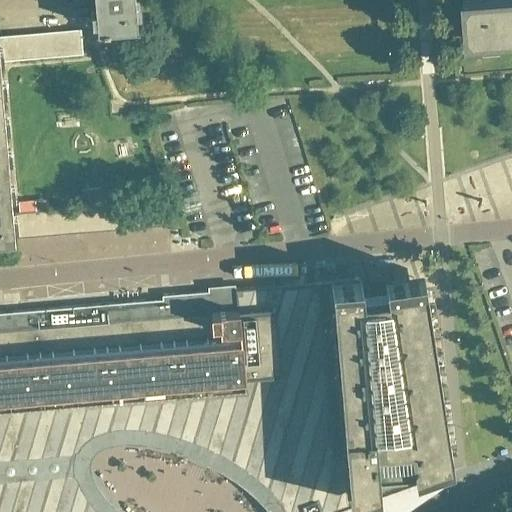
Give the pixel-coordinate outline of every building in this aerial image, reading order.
[(135,24),(133,0),(93,0),(94,5),(96,27),(117,26),(135,24)] [(511,0),(472,0),(466,1),(465,0),(463,0),(466,42),(511,38),(511,0)] [(82,52),(80,29),(68,30),(70,55),(82,54),(82,52)] [(70,55),(68,30),(57,31),(58,56),(70,55)] [(58,56),(57,31),(45,32),(47,57),(58,56)] [(47,57),(45,32),(33,33),(35,58),(47,57)] [(35,58),(33,33),(21,34),(23,59),(35,58)] [(23,59),(21,34),(9,35),(11,60),(23,59)] [(0,60),(11,60),(9,35),(0,35),(0,60)] [(11,209),(8,172),(0,172),(0,240),(14,239),(13,238),(11,212),(11,209)] [(46,199),(34,200),(35,210),(47,209),(46,199)] [(169,224),(167,199),(155,200),(157,225),(169,224)] [(157,225),(155,200),(143,201),(145,226),(157,225)] [(145,226),(143,201),(131,202),(133,227),(145,226)] [(133,227),(131,202),(119,203),(121,228),(133,227)] [(121,228),(119,203),(107,204),(109,229),(121,228)] [(109,229),(107,204),(95,205),(97,230),(109,229)] [(97,230),(95,205),(83,206),(85,231),(97,230)] [(85,231),(83,206),(71,207),(73,232),(85,231)] [(73,232),(71,207),(59,208),(61,233),(73,232)] [(61,233),(59,208),(47,209),(49,234),(61,233)] [(49,234),(47,209),(35,210),(37,235),(49,234)] [(37,235),(35,210),(23,211),(25,237),(37,235)] [(25,237),(23,211),(11,212),(13,238),(25,237)] [(0,511),(108,511),(109,511),(103,506),(99,502),(92,494),(88,487),(85,482),(83,477),(81,468),(81,464),(81,461),(81,459),(83,453),(85,449),(88,446),(95,440),(108,435),(116,434),(126,433),(131,433),(136,433),(140,434),(151,435),(158,436),(165,438),(172,440),(183,443),(193,447),(199,450),(213,456),(226,463),(238,471),(247,477),(255,484),(261,489),(266,494),(271,500),(276,506),(280,511),(279,511),(339,511),(445,475),(443,461),(451,458),(423,275),(384,280),(385,287),(361,290),(360,277),(235,288),(208,290),(161,294),(162,298),(138,300),(0,311),(0,511)] [(399,511),(446,481),(445,475),(339,511),(399,511)]
